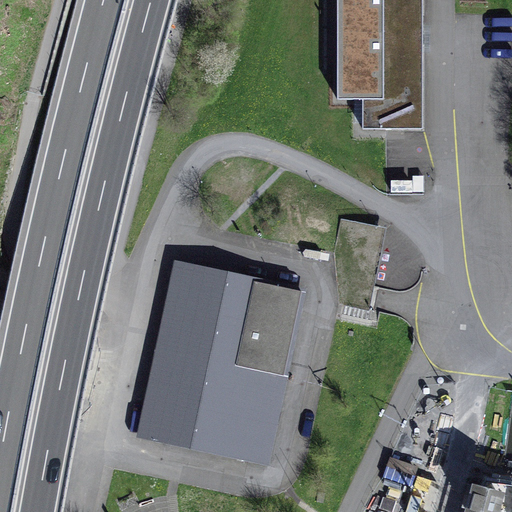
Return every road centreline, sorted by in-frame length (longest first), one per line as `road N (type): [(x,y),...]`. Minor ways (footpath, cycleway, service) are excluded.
road 1 (motorway): [(37,511),(101,196),(151,0)]
road 2 (motorway): [(103,0),(0,457)]
